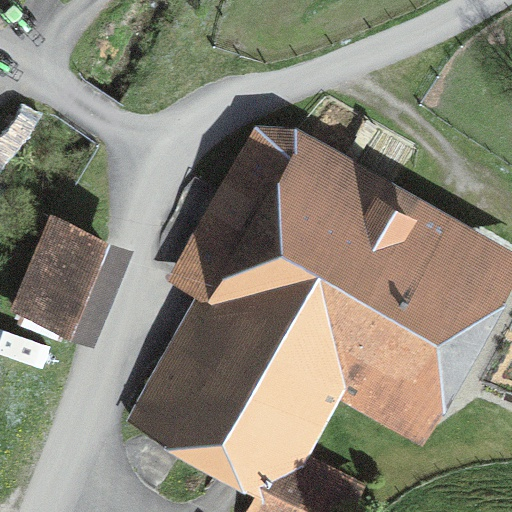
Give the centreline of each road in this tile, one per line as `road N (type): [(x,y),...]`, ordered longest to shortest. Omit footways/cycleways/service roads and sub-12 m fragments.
road 1 (track): [(51,511),(114,352),(136,273),(154,150),(485,0)]
road 2 (track): [(0,56),(154,150)]
